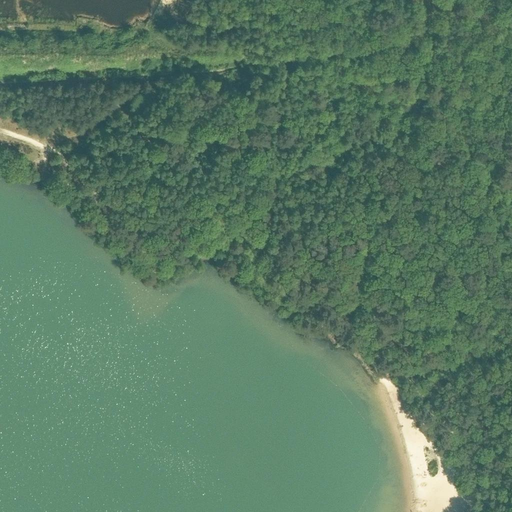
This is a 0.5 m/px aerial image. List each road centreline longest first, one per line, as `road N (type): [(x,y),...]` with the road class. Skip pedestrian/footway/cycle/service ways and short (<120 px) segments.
road 1 (track): [(272,201),(270,224),(254,242),(195,208),(166,178),(140,125),(118,113),(90,120),(48,149)]
road 2 (track): [(284,62),(411,42),(431,10),(511,23)]
road 3 (track): [(272,201),(284,62)]
